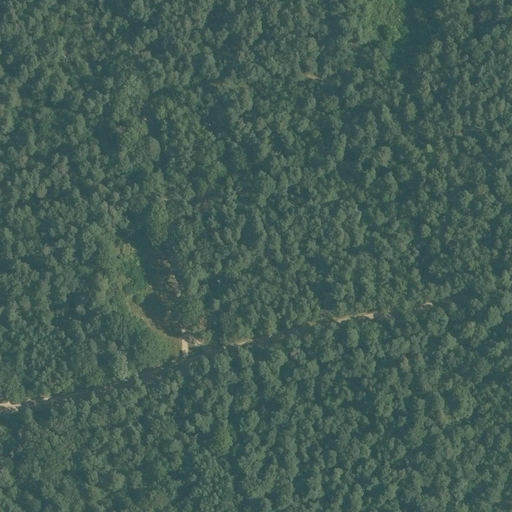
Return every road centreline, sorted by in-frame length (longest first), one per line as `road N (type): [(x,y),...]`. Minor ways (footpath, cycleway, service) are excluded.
road 1 (unknown): [(0,410),(93,400),(150,377),(511,293)]
road 2 (track): [(178,511),(185,369),(171,238),(124,0)]
